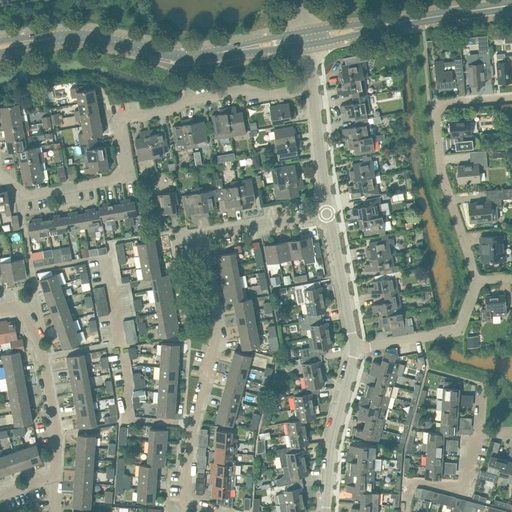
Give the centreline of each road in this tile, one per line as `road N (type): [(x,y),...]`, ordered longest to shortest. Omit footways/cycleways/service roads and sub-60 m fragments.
road 1 (residential): [(210,511),(186,497),(192,424),(216,335),(201,239),(330,212)]
road 2 (residential): [(27,194),(117,178),(125,167),(116,118),(245,89),(266,96),(313,87)]
road 3 (residential): [(511,99),(437,108),(441,172),(478,282)]
road 4 (tertiary): [(30,41),(85,36),(195,56),(239,48)]
road 5 (residential): [(327,511),(331,444),(354,348)]
road 6 (residential): [(354,348),(460,331),(478,282)]
road 7 (tertiary): [(372,26),(511,5)]
road 8 (residential): [(354,348),(330,212)]
road 9 (residential): [(403,511),(416,482),(463,483),(480,433)]
road 10 (residential): [(330,212),(313,87)]
road 11 (residential): [(49,478),(56,439),(42,356)]
